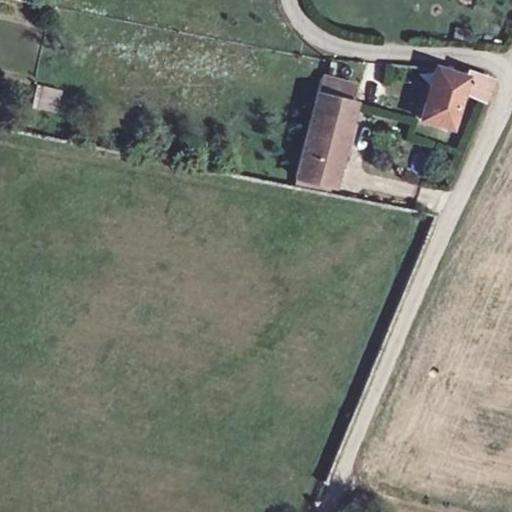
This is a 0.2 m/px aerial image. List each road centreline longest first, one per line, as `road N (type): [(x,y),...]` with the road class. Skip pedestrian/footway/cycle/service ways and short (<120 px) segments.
road 1 (residential): [(511,101),(327,511)]
road 2 (residential): [(293,0),(331,40),(472,53),(503,64),(511,82)]
